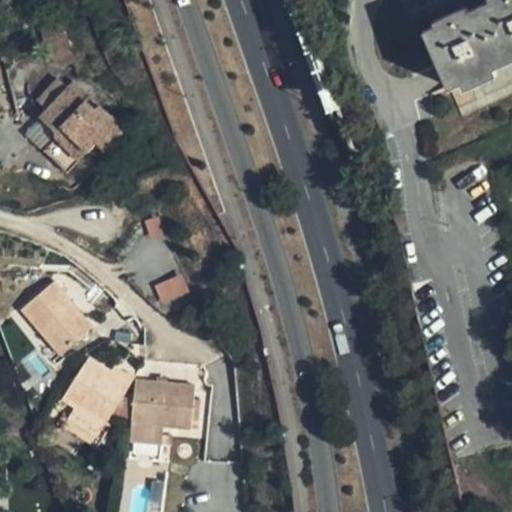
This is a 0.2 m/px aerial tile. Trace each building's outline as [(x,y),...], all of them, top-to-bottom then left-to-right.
[(511,58),(511,0),(486,0),(425,27),(451,86),(511,58)] [(76,62),(64,22),(40,29),(50,59),(61,67),(76,62)] [(46,108),(67,86),(60,79),(39,102),(46,108)] [(97,141),(107,150),(126,130),(88,96),(84,101),(67,86),(40,115),(57,131),(53,135),(56,137),(43,151),(68,173),(97,141)] [(182,273),(154,285),(162,304),(190,291),(182,273)] [(54,281),(21,309),(47,340),(60,356),(93,327),(54,281)] [(53,361),(60,356),(47,340),(40,346),(53,361)] [(87,358),(61,400),(75,408),(68,419),(98,437),(113,413),(125,393),(130,385),(110,372),(87,358)] [(110,372),(130,385),(134,379),(113,366),(110,372)] [(194,385),(135,380),(134,393),(131,418),(129,441),(162,444),(163,427),(190,429),(194,385)] [(134,393),(125,393),(113,413),(131,418),(134,393)] [(133,442),(132,453),(157,455),(158,444),(133,442)]
